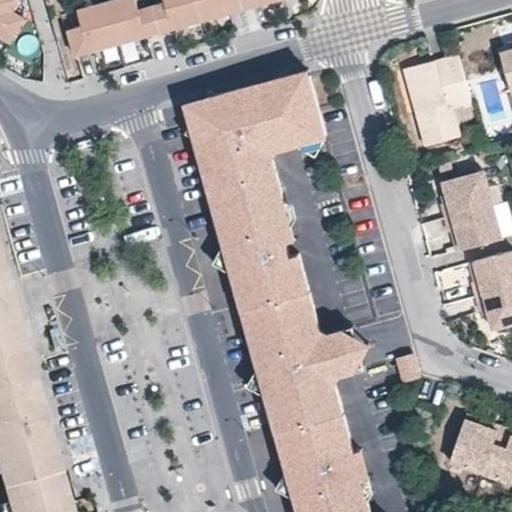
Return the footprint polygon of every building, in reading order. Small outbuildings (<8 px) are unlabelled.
[(0,0),(0,32),(13,40),(27,16),(14,9),(19,0),(0,0)] [(136,41),(134,35),(142,32),(144,38),(163,33),(155,4),(139,10),(136,0),(121,0),(118,1),(129,42),(136,41)] [(165,0),(166,1),(155,4),(163,33),(186,27),(185,20),(192,18),(193,25),(196,24),(189,0),(165,0)] [(189,0),(196,24),(198,23),(223,17),(221,9),(228,7),(225,0),(189,0)] [(225,0),(228,7),(230,15),(264,5),(262,0),(225,0)] [(108,49),(129,42),(118,1),(84,10),(95,52),(100,51),(99,44),(106,43),(108,49)] [(221,9),(223,17),(230,15),(228,7),(221,9)] [(79,56),(95,52),(84,10),(80,11),(84,25),(71,29),(79,56)] [(192,18),(185,20),(186,27),(193,25),(192,18)] [(144,38),(142,32),(134,35),(136,41),(144,38)] [(108,49),(106,43),(99,44),(100,51),(108,49)] [(511,49),(511,50),(502,52),(511,86),(511,49)] [(435,60),(418,65),(421,77),(413,79),(421,111),(417,113),(426,145),(460,135),(452,107),(472,102),(459,55),(437,62),(435,60)] [(418,65),(406,68),(417,113),(421,111),(413,79),(421,77),(418,65)] [(334,149),(325,116),(317,86),(287,94),(299,140),(305,157),(334,149)] [(287,94),(259,101),(277,164),(305,157),(299,140),(287,94)] [(207,122),(203,130),(208,149),(213,152),(221,151),(223,163),(217,164),(216,168),(215,171),(233,234),(240,238),(245,237),(247,249),(243,251),(240,256),(240,262),(247,284),(261,335),(276,389),(282,392),(287,391),(289,401),(284,402),(281,410),(281,414),(340,397),(338,388),(338,387),(309,395),(306,383),(334,374),(327,346),(304,264),(294,266),(290,254),(301,252),(296,236),(267,243),(263,229),(292,222),(277,164),(259,101),(259,99),(223,107),(221,119),(207,122)] [(276,389),(261,335),(247,284),(240,262),(240,256),(243,251),(247,249),(245,237),(240,238),(233,234),(215,171),(216,168),(217,164),(223,163),(221,151),(213,152),(208,149),(203,130),(199,114),(190,117),(204,168),(229,257),(274,415),(281,414),(281,410),(284,402),(289,401),(287,391),(282,392),(276,389)] [(443,201),(446,217),(495,203),(485,168),(446,178),(451,199),(445,200),(443,201)] [(445,200),(451,199),(446,178),(440,180),(445,200)] [(459,228),(465,248),(504,237),(495,203),(446,217),(450,230),(453,229),(454,229),(459,228)] [(263,229),(267,243),(296,236),(292,222),(263,229)] [(459,228),(454,229),(459,249),(465,248),(459,228)] [(479,281),(482,294),(511,285),(511,250),(481,258),(486,280),(481,281),(479,281)] [(0,259),(1,260),(0,255),(0,339),(22,333),(8,284),(0,286),(0,259)] [(481,281),(486,280),(481,258),(476,261),(481,281)] [(494,308),(500,327),(511,323),(511,285),(482,294),(486,309),(494,308)] [(22,333),(0,339),(0,358),(27,352),(22,333)] [(338,388),(369,380),(357,338),(327,346),(334,374),(338,387),(338,388)] [(415,349),(398,353),(404,378),(421,374),(415,349)] [(71,511),(47,425),(26,430),(28,438),(23,439),(12,401),(18,399),(19,406),(40,400),(27,352),(0,358),(0,472),(1,476),(7,475),(15,503),(9,505),(10,511),(71,511)] [(306,383),(309,395),(338,387),(334,374),(306,383)] [(372,511),(367,494),(366,489),(336,497),(333,485),(362,477),(355,448),(340,397),(281,414),(297,473),(303,490),(308,493),(313,492),(316,502),(312,503),(308,509),(308,511),(372,511)] [(47,425),(40,400),(19,406),(18,399),(12,401),(23,439),(28,438),(26,430),(47,425)] [(281,414),(274,415),(297,502),(300,511),(308,511),(308,509),(312,503),(316,502),(313,492),(308,493),(303,490),(297,473),(281,414)] [(471,415),(468,421),(484,427),(486,421),(471,415)] [(484,427),(468,421),(453,463),(484,473),(501,427),(486,421),(484,427)] [(511,430),(501,427),(484,473),(511,483),(511,430)] [(361,446),(355,448),(362,477),(366,489),(367,494),(375,492),(361,446)] [(333,485),(336,497),(366,489),(362,477),(333,485)]
